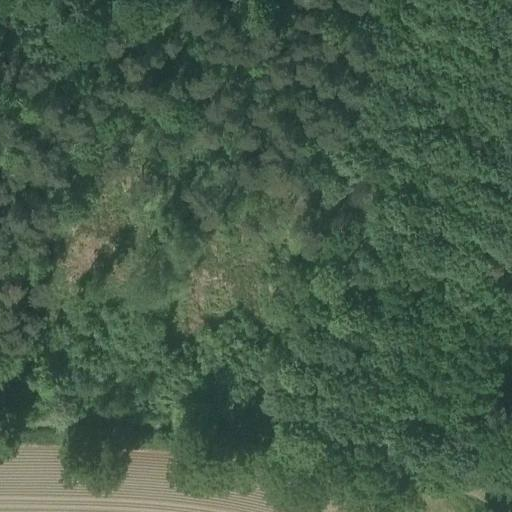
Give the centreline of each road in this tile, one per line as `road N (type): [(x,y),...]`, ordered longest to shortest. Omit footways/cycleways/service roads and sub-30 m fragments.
road 1 (track): [(494,511),(428,469),(311,433),(199,416),(0,408)]
road 2 (track): [(0,41),(155,0)]
